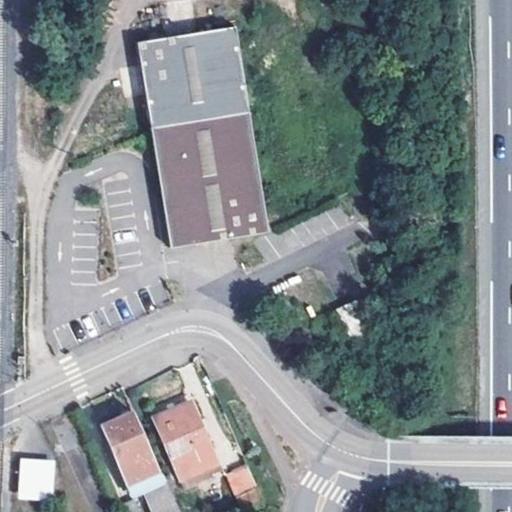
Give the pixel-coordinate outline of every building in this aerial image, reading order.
[(153,133),(171,248),(269,234),(237,25),(138,40),(153,133)] [(352,340),(370,332),(355,300),(337,309),(352,340)] [(185,489),(210,479),(209,475),(220,470),(190,401),(151,418),(179,482),(181,481),(185,489)] [(150,511),(176,511),(131,411),(98,425),(130,499),(143,493),(150,511)] [(19,458),(18,500),(54,500),(55,458),(19,458)] [(235,497),(256,488),(246,467),(226,475),(235,497)] [(241,511),(250,511),(263,506),(256,488),(235,497),(241,511)] [(122,511),(141,511),(136,499),(120,506),(122,511)]
